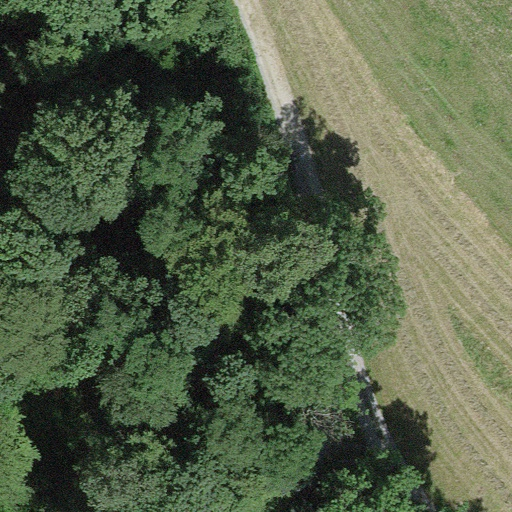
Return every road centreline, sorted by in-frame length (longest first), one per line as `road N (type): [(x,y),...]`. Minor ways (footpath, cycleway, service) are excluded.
road 1 (track): [(240,0),(365,369),(422,491),(440,511)]
road 2 (track): [(282,511),(365,369)]
